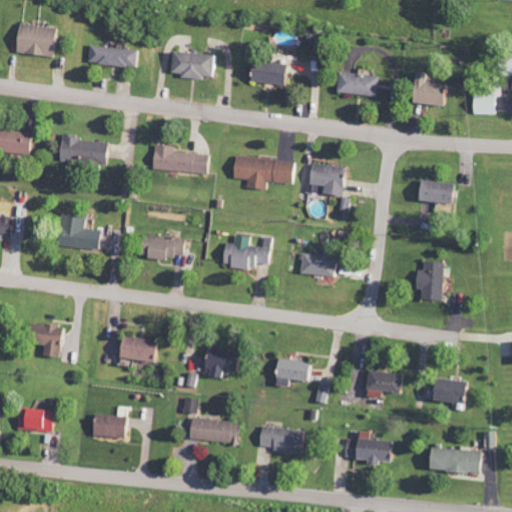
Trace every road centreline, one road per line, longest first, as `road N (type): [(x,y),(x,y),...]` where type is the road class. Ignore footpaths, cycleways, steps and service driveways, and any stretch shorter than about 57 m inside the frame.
road 1 (residential): [(0,83),(511,144)]
road 2 (tertiary): [(492,511),(0,463)]
road 3 (residential): [(0,276),(452,336)]
road 4 (residential): [(367,323),(394,135)]
